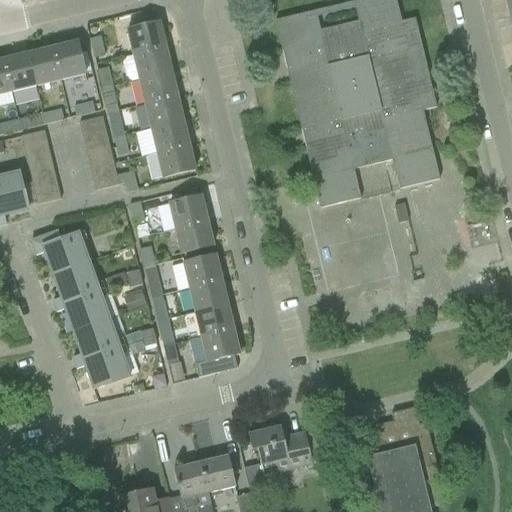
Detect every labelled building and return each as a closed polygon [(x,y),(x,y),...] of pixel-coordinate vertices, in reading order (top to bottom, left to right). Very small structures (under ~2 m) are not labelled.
[(306,15),(275,23),(320,209),(360,200),(353,171),(391,162),(398,191),(438,181),(422,112),(436,109),(429,79),(428,80),(421,51),(422,51),(415,21),(401,24),(395,0),(371,0),(364,2),(368,21),(311,35),(306,15)] [(127,32),(132,57),(165,49),(159,24),(127,32)] [(89,41),(92,54),(93,59),(103,56),(99,39),(89,41)] [(76,44),(51,50),(59,82),(84,76),(76,44)] [(171,73),(165,49),(132,57),(138,81),(171,73)] [(59,82),(51,50),(27,56),(35,87),(59,82)] [(35,87),(27,56),(3,61),(11,93),(35,87)] [(0,95),(11,93),(3,61),(0,62),(0,95)] [(96,72),(101,90),(111,88),(106,69),(96,72)] [(176,98),(171,73),(138,81),(144,106),(176,98)] [(101,90),(105,108),(115,106),(111,88),(101,90)] [(179,107),(176,98),(144,106),(150,130),(182,123),(186,122),(182,106),(179,107)] [(75,119),(93,114),(91,105),(73,109),(75,119)] [(60,112),(42,116),(44,126),(62,122),(60,112)] [(44,126),(42,116),(24,121),(26,131),(44,126)] [(103,117),(79,123),(82,134),(105,128),(103,117)] [(123,137),(119,119),(108,121),(113,139),(123,137)] [(188,147),(182,123),(150,130),(156,155),(188,147)] [(0,126),(0,136),(14,133),(11,124),(0,126)] [(108,140),(105,128),(82,134),(85,145),(108,140)] [(47,143),(44,131),(21,137),(24,148),(47,143)] [(127,155),(123,137),(113,139),(117,158),(127,155)] [(111,151),(108,140),(85,145),(88,157),(111,151)] [(50,154),(47,143),(24,148),(27,160),(50,154)] [(194,172),(188,147),(156,155),(162,180),(194,172)] [(114,162),(111,151),(88,157),(90,168),(114,162)] [(53,165),(50,154),(27,160),(29,171),(53,165)] [(90,168),(93,179),(116,174),(114,162),(90,168)] [(55,177),(53,165),(29,171),(32,182),(55,177)] [(119,185),(117,177),(116,174),(93,179),(96,191),(119,185)] [(131,174),(121,176),(117,177),(119,185),(123,184),(126,195),(136,192),(131,174)] [(0,178),(0,227),(5,226),(3,218),(27,212),(19,181),(18,175),(0,178)] [(58,188),(55,177),(32,182),(35,194),(58,188)] [(61,199),(58,188),(35,194),(38,205),(61,199)] [(200,198),(168,206),(174,231),(206,223),(200,198)] [(138,204),(128,206),(133,225),(143,223),(138,204)] [(403,205),(394,208),(398,224),(407,222),(403,205)] [(212,248),(206,223),(174,231),(180,255),(212,248)] [(55,234),(30,242),(35,256),(43,254),(60,300),(52,303),(55,314),(64,311),(72,334),(80,357),(72,360),(76,371),(84,368),(92,391),(129,378),(128,377),(122,359),(127,357),(124,349),(121,340),(116,342),(108,321),(101,300),(106,298),(101,284),(96,286),(81,242),(86,241),(83,233),(60,242),(57,233),(55,234)] [(139,251),(143,270),(153,267),(149,249),(139,251)] [(215,257),(182,265),(188,290),(221,282),(218,274),(222,270),(219,260),(215,258),(215,257)] [(161,297),(153,267),(143,270),(150,300),(161,297)] [(127,282),(139,279),(138,272),(125,275),(125,274),(104,281),(105,283),(102,284),(104,290),(110,288),(127,282)] [(141,287),(139,279),(127,282),(128,290),(141,287)] [(226,307),(221,282),(188,290),(194,314),(226,307)] [(152,306),(156,324),(166,321),(162,304),(152,306)] [(232,331),(226,307),(194,314),(200,339),(232,331)] [(166,321),(156,324),(160,342),(171,339),(166,321)] [(139,334),(141,342),(153,339),(152,331),(139,334)] [(234,341),(232,331),(200,339),(188,341),(197,380),(216,375),(213,362),(238,356),(238,355),(241,353),(239,341),(234,341)] [(155,346),(153,339),(141,342),(143,349),(155,346)] [(176,364),(174,353),(172,346),(162,348),(166,366),(176,364)] [(445,506),(441,487),(426,426),(420,427),(416,410),(392,415),(394,424),(364,431),(371,459),(367,460),(379,511),(429,511),(429,510),(445,506)] [(260,467),(244,471),(249,493),(266,489),(263,477),(312,466),(305,434),(283,439),(281,429),(278,430),(277,428),(275,427),(263,429),(262,431),(262,433),(248,437),(252,453),(257,452),(260,467)] [(235,488),(228,458),(201,464),(209,498),(221,495),(220,491),(235,488)] [(183,511),(210,505),(208,498),(209,498),(201,464),(174,471),(183,511)] [(171,511),(168,501),(170,511),(156,511),(154,504),(152,493),(119,501),(121,511),(171,511)] [(236,499),(239,511),(253,511),(250,495),(236,499)]
